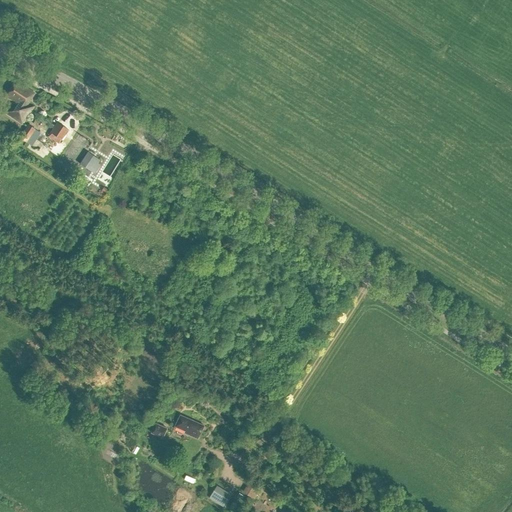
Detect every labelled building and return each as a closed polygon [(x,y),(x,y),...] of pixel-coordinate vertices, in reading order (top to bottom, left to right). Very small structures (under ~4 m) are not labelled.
[(5,113),(23,124),(34,106),(26,108),(25,107),(32,95),(33,93),(18,83),(16,87),(13,85),(12,86),(6,95),(18,103),(13,111),(5,113)] [(0,113),(2,114),(9,103),(0,97),(0,113)] [(67,130),(56,122),(47,135),(59,143),(67,130)] [(19,137),(26,142),(29,144),(37,131),(28,124),(19,137)] [(15,129),(6,142),(11,145),(19,132),(15,129)] [(199,439),(204,426),(181,415),(176,427),(186,431),(185,433),(199,439)] [(163,438),(168,429),(156,423),(152,433),(163,438)] [(253,498),(260,487),(250,481),(244,493),(253,498)] [(217,485),(209,498),(222,507),(230,494),(217,485)]
